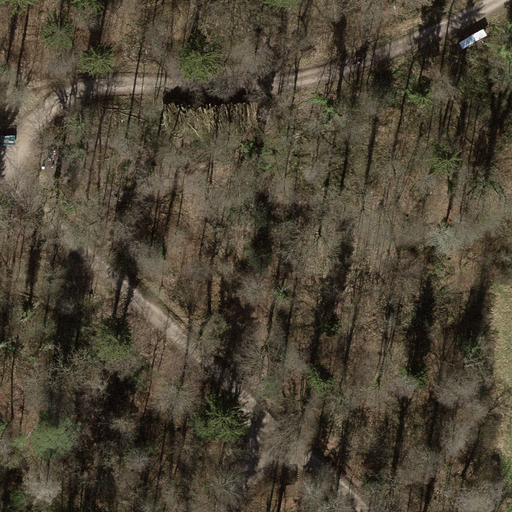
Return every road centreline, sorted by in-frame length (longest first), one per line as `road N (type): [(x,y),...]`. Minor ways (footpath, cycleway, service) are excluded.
road 1 (track): [(491,0),(345,76),(82,86),(45,110),(0,164)]
road 2 (track): [(284,428),(0,165)]
